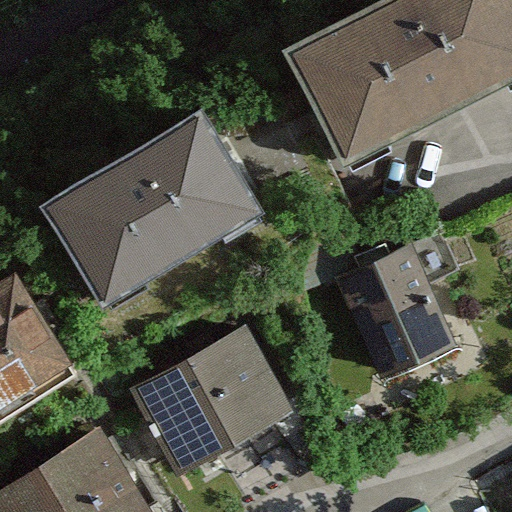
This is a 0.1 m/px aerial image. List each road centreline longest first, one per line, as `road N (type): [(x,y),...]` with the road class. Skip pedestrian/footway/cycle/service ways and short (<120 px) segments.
road 1 (motorway): [(511,353),(332,325),(0,302)]
road 2 (residential): [(511,435),(474,458),(307,511)]
